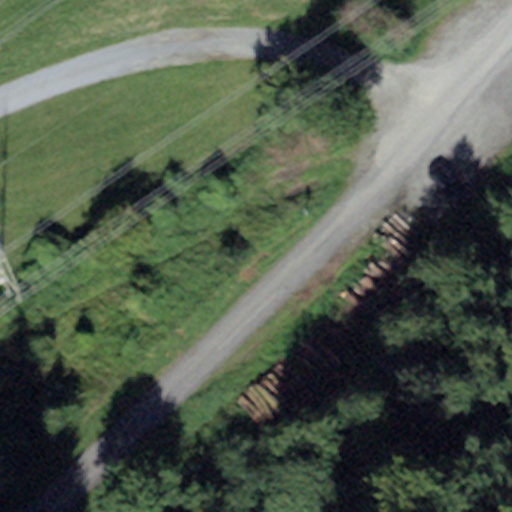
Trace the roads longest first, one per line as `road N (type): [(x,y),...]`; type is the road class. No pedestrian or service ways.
road 1 (track): [(51,511),(443,100)]
road 2 (track): [(443,100),(284,43),(200,43),(102,65),(0,106)]
